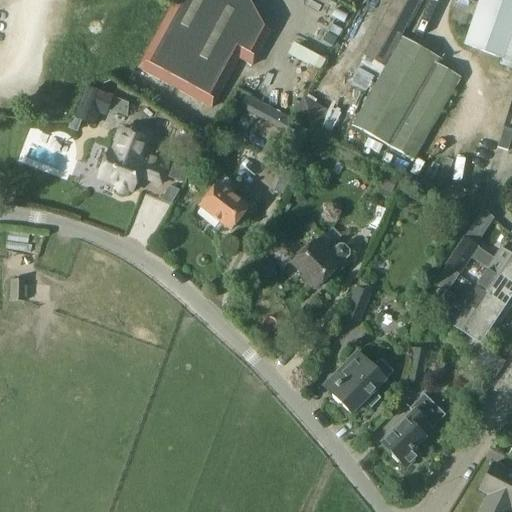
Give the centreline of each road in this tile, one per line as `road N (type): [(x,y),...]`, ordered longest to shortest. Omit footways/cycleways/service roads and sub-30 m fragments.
road 1 (residential): [(383,511),(319,429),(174,283),(76,229),(0,214)]
road 2 (residential): [(431,511),(511,379)]
